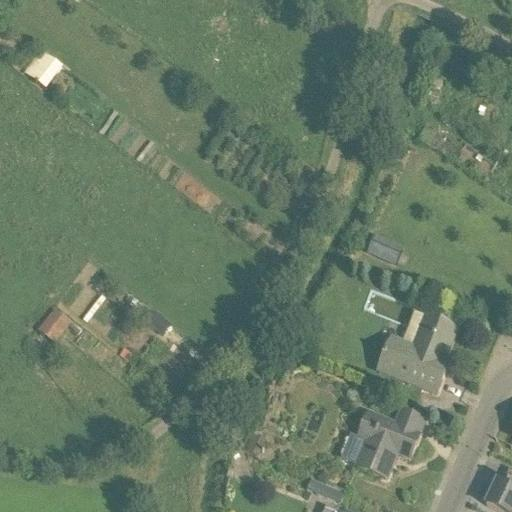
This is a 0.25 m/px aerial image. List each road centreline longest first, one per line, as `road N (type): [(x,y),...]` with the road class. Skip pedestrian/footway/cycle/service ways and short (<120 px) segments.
road 1 (unclassified): [(0,457),(66,468),(103,463),(149,439),(230,361),(305,241),(382,0)]
road 2 (residential): [(511,372),(445,511)]
